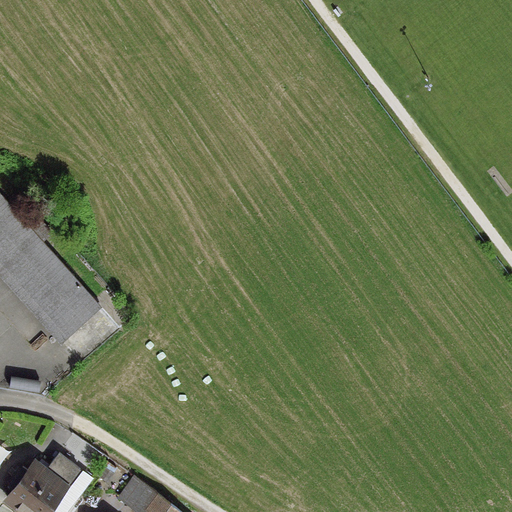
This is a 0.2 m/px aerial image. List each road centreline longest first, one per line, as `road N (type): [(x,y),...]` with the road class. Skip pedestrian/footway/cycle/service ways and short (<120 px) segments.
road 1 (track): [(511,259),(316,0)]
road 2 (track): [(40,404),(81,421),(217,511)]
